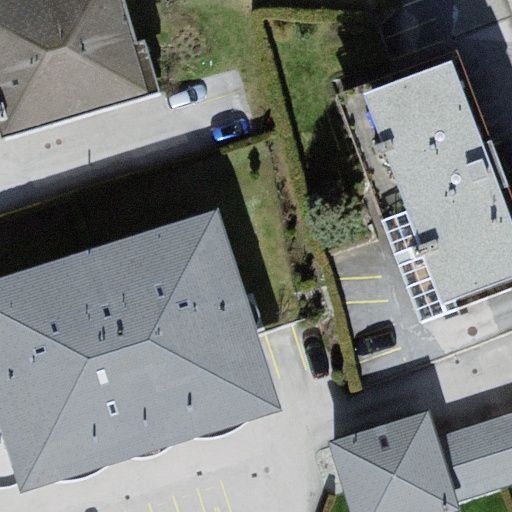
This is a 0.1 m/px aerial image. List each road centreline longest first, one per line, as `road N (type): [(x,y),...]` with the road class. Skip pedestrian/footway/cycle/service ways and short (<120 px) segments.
road 1 (unknown): [(242,511),(233,476),(406,399),(511,366)]
road 2 (unknown): [(233,476),(87,511)]
